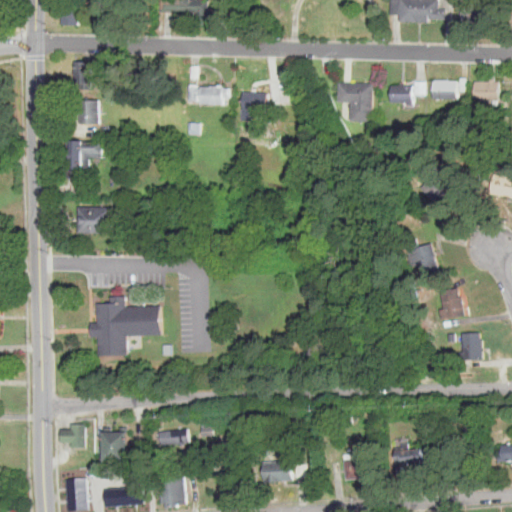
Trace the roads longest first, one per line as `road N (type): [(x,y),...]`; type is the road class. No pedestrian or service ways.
road 1 (secondary): [(45,511),(35,0)]
road 2 (residential): [(511,53),(33,43)]
road 3 (residential): [(511,387),(41,406)]
road 4 (residential): [(295,511),(511,493)]
